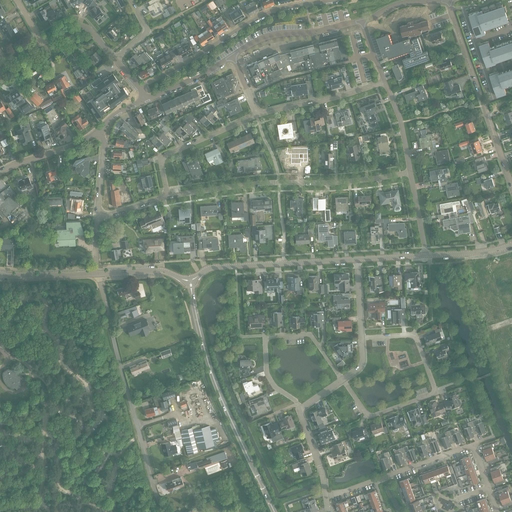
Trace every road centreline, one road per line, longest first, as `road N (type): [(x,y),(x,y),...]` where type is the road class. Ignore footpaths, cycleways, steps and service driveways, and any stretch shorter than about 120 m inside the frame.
road 1 (unclassified): [(98,273),(163,511)]
road 2 (tertiary): [(274,511),(215,383),(191,281)]
road 3 (residential): [(168,196),(410,172)]
road 4 (residential): [(342,379),(367,417),(435,393),(415,335),(361,338)]
road 5 (residential): [(336,0),(269,11),(139,88)]
road 6 (residential): [(511,183),(447,0)]
road 7 (residential): [(342,379),(311,334),(265,335),(270,381),(299,410)]
road 8 (tertiary): [(191,281),(218,266),(358,259)]
road 9 (residential): [(325,495),(473,444)]
road 10 (residential): [(168,196),(162,158),(257,114)]
road 11 (residential): [(232,56),(269,36),(360,21)]
road 12 (residential): [(257,114),(384,81)]
